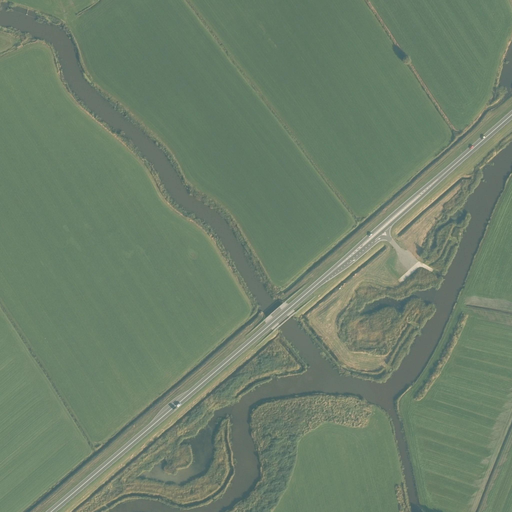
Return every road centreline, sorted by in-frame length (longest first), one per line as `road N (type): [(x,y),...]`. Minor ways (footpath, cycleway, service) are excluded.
road 1 (trunk): [(51,511),(337,267)]
road 2 (trunk): [(437,179),(337,267)]
